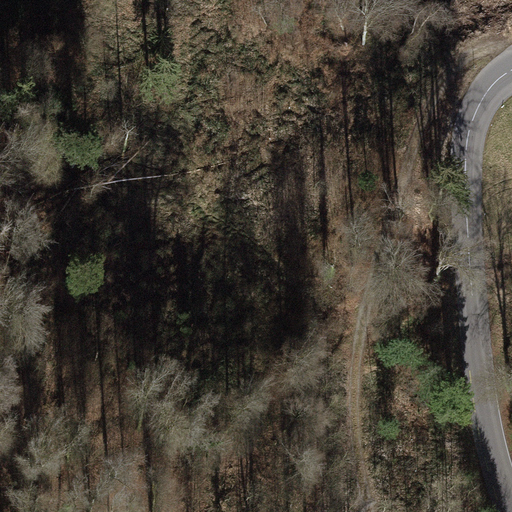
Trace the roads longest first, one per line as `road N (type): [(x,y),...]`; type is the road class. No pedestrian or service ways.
road 1 (track): [(511,43),(473,50),(431,100),(385,227),(362,320),(357,420),(372,511)]
road 2 (secondary): [(511,502),(485,388),(468,184),(469,137),(483,95),(511,69)]
